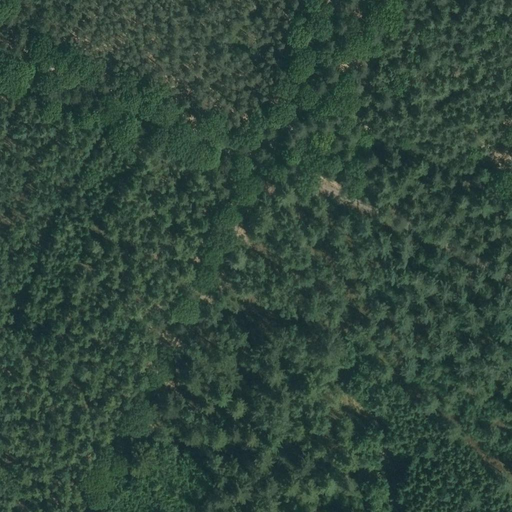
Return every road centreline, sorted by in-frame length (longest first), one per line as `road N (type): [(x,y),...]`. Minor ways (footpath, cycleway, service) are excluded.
road 1 (track): [(256,152),(76,511)]
road 2 (track): [(256,152),(511,273)]
road 3 (track): [(256,152),(0,43)]
road 4 (track): [(323,0),(256,152)]
